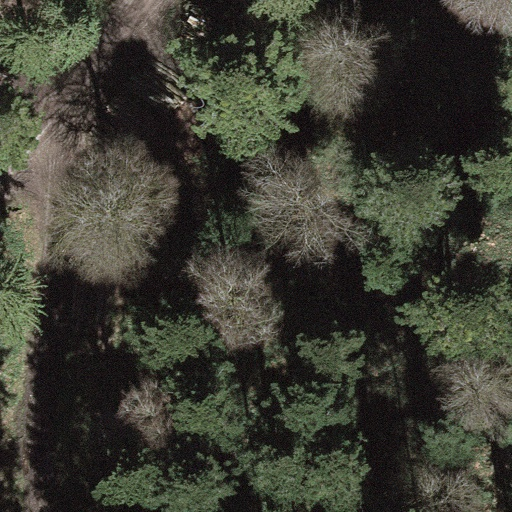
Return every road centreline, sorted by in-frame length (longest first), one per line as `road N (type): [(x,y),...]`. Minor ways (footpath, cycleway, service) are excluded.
road 1 (track): [(118,12),(54,259),(39,386),(46,511)]
road 2 (track): [(0,162),(127,0)]
